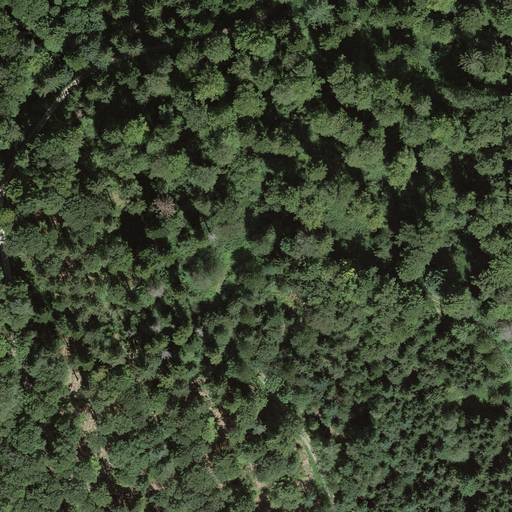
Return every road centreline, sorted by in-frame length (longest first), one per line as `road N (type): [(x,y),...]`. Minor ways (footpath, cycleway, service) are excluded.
road 1 (track): [(336,511),(310,444),(220,313),(213,278),(229,263),(262,248),(353,254),(481,330),(511,375)]
road 2 (track): [(0,204),(29,140),(78,78),(115,58),(241,26),(283,0)]
road 3 (track): [(85,511),(26,372),(0,218)]
